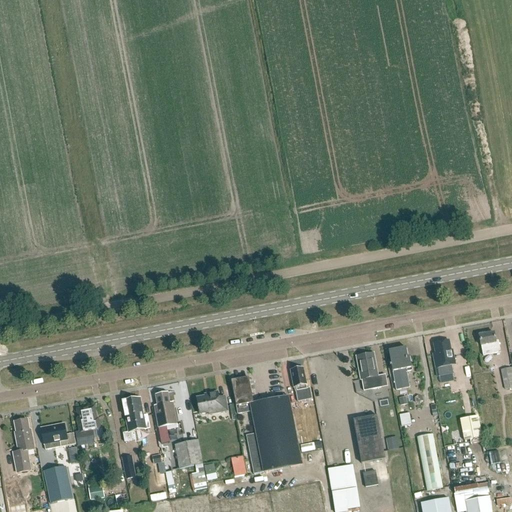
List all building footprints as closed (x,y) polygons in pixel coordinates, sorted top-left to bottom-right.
[(479,336),(481,347),(483,355),(500,352),(497,340),(495,341),(494,333),(485,335),(484,334),(480,335),(480,336),(479,336)] [(455,366),(452,352),(451,353),(449,342),(434,345),(436,355),(433,356),(438,379),(452,376),(451,367),(455,366)] [(397,350),(405,390),(410,389),(406,370),(411,369),(410,359),(408,359),(406,348),(397,350)] [(396,391),(405,390),(397,350),(389,352),(396,391)] [(368,379),(371,390),(379,388),(377,377),(373,355),(358,358),(362,380),(368,379)] [(505,390),(511,388),(511,372),(511,368),(501,371),(505,390)] [(307,390),(303,370),(291,372),(292,380),(291,380),(293,389),(295,389),(298,403),(312,400),(310,389),(307,390)] [(293,421),(291,408),(289,397),(253,404),(249,379),(248,379),(232,382),(238,415),(252,413),(255,430),(256,435),(246,436),(254,475),(263,473),(263,474),(303,466),(295,432),(293,421)] [(219,401),(218,393),(210,395),(210,397),(197,399),(200,415),(208,413),(209,415),(228,412),(225,399),(219,401)] [(170,404),(168,394),(156,396),(158,406),(155,407),(159,429),(167,427),(167,431),(178,429),(173,403),(170,404)] [(146,427),(147,431),(150,430),(148,416),(144,417),(140,400),(132,401),(137,425),(143,424),(143,427),(146,427)] [(140,432),(147,431),(146,427),(143,427),(143,424),(137,425),(132,401),(123,403),(129,433),(123,434),(125,443),(137,441),(138,443),(142,442),(140,432)] [(75,434),(78,446),(95,443),(93,431),(99,430),(97,420),(96,421),(94,408),(78,411),(80,420),(78,420),(81,433),(75,434)] [(402,425),(411,424),(410,413),(400,414),(402,425)] [(361,464),(385,460),(377,417),(353,421),(361,464)] [(460,420),(464,441),(482,438),(478,417),(460,420)] [(29,431),(27,421),(14,423),(16,434),(15,434),(18,453),(13,454),(17,474),(31,471),(27,452),(34,450),(31,431),(29,431)] [(41,429),(45,451),(76,445),(74,434),(66,436),(64,425),(41,429)] [(426,491),(442,488),(433,435),(417,438),(426,491)] [(203,465),(198,441),(174,446),(179,470),(195,467),(196,474),(190,475),(194,492),(207,490),(202,465),(203,465)] [(398,441),(388,443),(389,451),(399,449),(398,441)] [(168,450),(162,451),(170,495),(177,494),(175,481),(174,481),(168,450)] [(500,463),(498,451),(489,453),(491,465),(500,463)] [(126,480),(133,478),(129,457),(122,459),(126,480)] [(243,457),(231,459),(235,477),(247,474),(243,457)] [(335,511),(342,511),(362,509),(355,465),(329,469),(335,511)] [(50,505),(73,500),(66,468),(44,473),(50,505)] [(377,471),(364,473),(367,487),(379,485),(377,471)] [(457,494),(480,489),(479,484),(456,489),(457,494)] [(104,487),(89,489),(91,500),(105,498),(104,487)] [(166,492),(150,495),(152,502),(167,499),(166,492)] [(474,500),(473,493),(454,497),(457,511),(463,511),(467,511),(491,511),(489,498),(474,500)] [(118,504),(129,502),(127,494),(116,496),(118,504)] [(422,511),(450,511),(448,499),(421,504),(422,511)]
